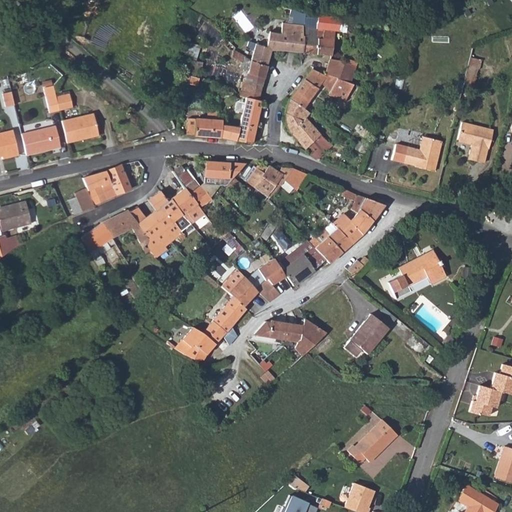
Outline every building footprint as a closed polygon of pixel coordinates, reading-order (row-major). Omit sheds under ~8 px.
[(287,17),(303,23),(304,14),(290,9),(287,17)] [(269,50),(301,52),(303,35),(303,24),(292,23),(281,22),(280,33),(269,32),(266,47),(251,43),(250,46),(253,47),(249,60),(266,66),(269,50)] [(328,57),(333,32),(308,27),(306,35),(303,35),(301,52),(328,57)] [(239,63),(240,53),(235,48),(231,43),(227,39),(222,44),(231,54),(229,58),(239,63)] [(238,69),(247,70),(249,60),(240,53),(239,63),(238,69)] [(475,85),(482,58),(470,55),(464,83),(475,85)] [(329,59),(325,74),(338,79),(342,65),(343,61),(329,59)] [(240,91),(239,94),(245,97),(257,101),(266,66),(249,60),(247,70),(244,81),(241,92),(240,91)] [(202,65),(185,61),(183,76),(193,78),(194,71),(200,72),(202,65)] [(302,109),(320,84),(330,91),(328,93),(345,99),(352,83),(338,79),(325,74),(324,75),(311,69),(289,100),(302,109)] [(233,90),(236,91),(240,91),(241,92),(244,81),(236,81),(233,90)] [(53,87),(43,89),(49,114),(58,112),(55,98),(53,87)] [(14,103),(11,89),(3,91),(6,105),(14,103)] [(69,95),(55,98),(58,112),(72,109),(69,95)] [(245,97),(238,126),(235,139),(235,141),(251,143),(260,101),(257,101),(245,97)] [(312,150),(309,154),(317,158),(331,145),(304,119),(308,113),(302,109),(289,100),(285,107),(284,115),(285,124),(288,131),(304,148),(307,145),(312,150)] [(445,112),(451,113),(454,101),(447,100),(445,112)] [(193,134),(193,136),(219,138),(235,141),(235,139),(238,126),(219,125),(219,121),(213,121),(216,113),(212,112),(205,112),(202,120),(187,119),(186,134),(193,134)] [(61,122),(66,144),(98,137),(92,115),(61,122)] [(457,124),(453,142),(467,145),(464,160),(480,163),(483,148),(485,149),(489,130),(457,124)] [(55,126),(21,135),(25,157),(60,148),(55,126)] [(11,131),(0,133),(0,157),(1,157),(1,160),(17,157),(11,131)] [(393,148),(389,164),(413,169),(413,170),(431,174),(437,143),(419,140),(416,153),(393,148)] [(220,186),(226,185),(232,179),(244,164),(204,161),(203,183),(198,187),(187,194),(198,208),(209,200),(209,198),(214,192),(220,186)] [(181,165),(172,173),(183,189),(193,181),(181,165)] [(109,183),(115,197),(129,190),(120,166),(105,172),(109,183)] [(252,166),(242,180),(268,198),(279,184),(283,180),(292,169),(288,167),(282,167),(281,167),(278,172),(268,166),(266,168),(262,173),(254,168),(252,166)] [(105,172),(81,180),(86,190),(86,191),(109,183),(105,172)] [(226,185),(223,188),(227,192),(234,191),(239,185),(232,179),(226,185)] [(287,192),(291,187),(283,180),(279,184),(287,192)] [(198,187),(193,181),(183,189),(187,194),(198,187)] [(92,206),(115,197),(114,196),(109,183),(86,191),(92,206)] [(185,221),(185,222),(189,226),(203,215),(200,211),(198,208),(187,194),(183,189),(169,200),(180,215),(185,221)] [(342,213),(332,223),(337,227),(345,222),(361,234),(375,216),(361,211),(369,199),(361,196),(352,193),(343,189),(340,194),(354,201),(349,208),(356,211),(349,218),(342,213)] [(73,215),(93,207),(92,206),(86,191),(86,190),(73,194),(75,199),(68,201),(73,215)] [(149,214),(168,242),(169,242),(176,237),(176,238),(177,240),(178,240),(179,241),(180,241),(181,240),(182,240),(183,238),(183,236),(182,234),(181,234),(180,233),(179,233),(189,226),(185,222),(185,221),(180,215),(169,200),(167,202),(159,192),(147,200),(154,209),(149,214)] [(375,216),(384,205),(369,199),(361,211),(375,216)] [(0,209),(0,224),(2,231),(31,224),(26,202),(0,209)] [(163,247),(168,242),(149,214),(145,219),(135,208),(128,214),(146,239),(146,243),(148,251),(149,253),(152,256),(154,259),(165,249),(163,247)] [(146,239),(128,214),(127,211),(102,224),(111,239),(131,227),(140,243),(146,239)] [(350,243),(361,234),(345,222),(337,227),(350,243)] [(268,223),(259,236),(265,240),(274,227),(268,223)] [(89,254),(111,239),(102,224),(100,224),(80,239),(89,254)] [(337,227),(313,248),(324,260),(327,263),(350,243),(337,227)] [(243,248),(227,231),(220,237),(236,256),(243,248)] [(212,248),(216,241),(209,234),(203,239),(212,248)] [(3,237),(0,238),(0,255),(7,252),(17,245),(15,238),(5,241),(3,237)] [(229,264),(230,262),(236,256),(220,237),(216,241),(212,248),(210,250),(213,253),(216,250),(229,264)] [(99,254),(114,242),(111,239),(89,254),(97,268),(104,265),(99,254)] [(276,241),(268,247),(274,257),(283,251),(276,241)] [(312,270),(324,260),(313,248),(306,241),(296,249),(312,270)] [(433,248),(399,266),(403,275),(389,282),(397,297),(411,290),(408,285),(428,275),(432,272),(437,281),(447,275),(441,264),(442,263),(441,259),(439,260),(433,248)] [(291,287),(312,270),(296,249),(279,262),(284,269),(281,271),(291,287)] [(349,275),(352,278),(368,260),(364,256),(358,262),(356,260),(347,270),(351,273),(349,275)] [(253,270),(261,284),(262,282),(268,287),(280,278),(270,259),(253,270)] [(189,274),(197,267),(193,264),(180,273),(186,281),(191,278),(189,274)] [(472,266),(464,265),(463,275),(471,276),(472,266)] [(432,283),(437,281),(432,272),(428,275),(432,283)] [(232,297),(242,307),(255,292),(257,291),(255,289),(254,288),(243,276),(228,294),(232,297)] [(267,304),(277,295),(268,287),(262,282),(261,284),(255,289),(257,291),(255,292),(267,304)] [(111,284),(105,288),(108,295),(115,291),(111,284)] [(211,322),(201,334),(192,328),(175,347),(172,350),(176,352),(185,356),(192,359),(202,360),(205,355),(214,345),(222,336),(228,346),(236,336),(230,327),(245,309),(242,307),(232,297),(211,322)] [(143,316),(150,304),(143,299),(136,312),(143,316)] [(368,314),(348,340),(359,349),(365,354),(386,328),(368,314)] [(287,349),(280,356),(290,366),(296,359),(303,353),(304,353),(324,333),(303,318),(301,326),(269,321),(268,323),(264,321),(251,335),(296,343),(292,349),(287,349)] [(453,342),(447,337),(441,345),(447,350),(453,342)] [(359,349),(348,340),(342,347),(351,355),(352,353),(355,355),(359,349)] [(166,341),(164,344),(172,350),(175,347),(166,341)] [(272,364),(258,348),(251,354),(266,370),(272,364)] [(307,358),(303,353),(296,359),(301,364),(307,358)] [(493,380),(490,389),(501,392),(511,395),(511,393),(511,367),(502,365),(500,375),(496,374),(494,381),(493,380)] [(262,376),(269,382),(274,376),(267,369),(262,376)] [(490,389),(479,386),(476,397),(474,402),(472,401),(469,412),(478,415),(479,414),(488,417),(491,407),(496,409),(501,392),(490,389)] [(193,415),(200,428),(207,421),(200,410),(193,415)] [(398,435),(394,432),(381,420),(353,446),(351,444),(346,450),(360,465),(365,459),(369,463),(398,435)] [(202,431),(210,426),(207,421),(200,428),(202,431)] [(511,447),(503,445),(493,475),(511,481),(511,447)] [(301,479),(293,473),(286,481),(295,487),(296,486),(301,479)] [(371,490),(350,481),(340,505),(356,511),(363,511),(366,507),(364,506),(371,490)] [(285,482),(281,488),(288,493),(293,487),(285,482)] [(483,493),(466,483),(456,500),(466,506),(461,511),(492,511),(499,503),(496,501),(498,496),(485,489),(483,493)] [(288,496),(280,511),(313,511),(315,508),(288,496)]
